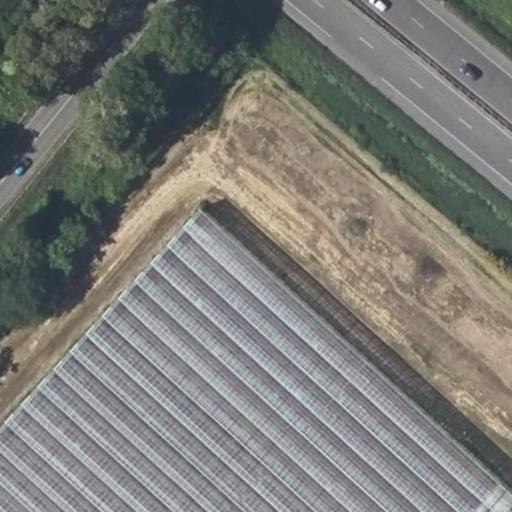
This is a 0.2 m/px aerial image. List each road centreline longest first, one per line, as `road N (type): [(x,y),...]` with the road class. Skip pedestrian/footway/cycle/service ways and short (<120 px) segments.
road 1 (trunk): [(314,0),(511,160)]
road 2 (tertiary): [(0,182),(149,0)]
road 3 (trunk): [(511,99),(390,0)]
